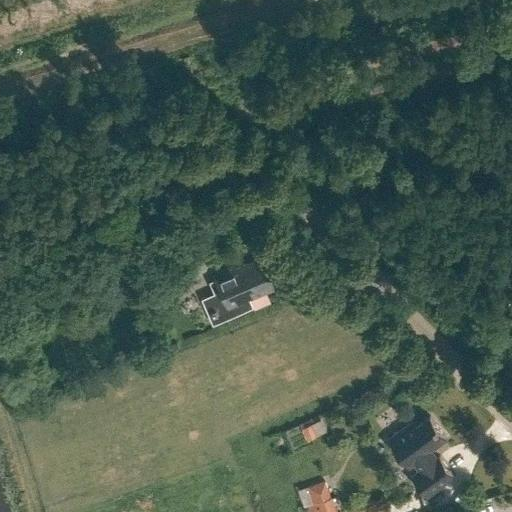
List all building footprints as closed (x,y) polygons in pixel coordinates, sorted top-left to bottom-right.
[(139,165),(115,181),(121,190),(145,173),(139,165)] [(210,182),(195,167),(178,183),(175,180),(167,188),(163,186),(138,211),(164,237),(209,192),(204,187),(210,182)] [(73,219),(87,227),(97,209),(83,201),(73,219)] [(221,289),(210,294),(221,320),(252,307),(250,303),(249,300),(283,285),(269,254),(235,269),(234,266),(215,274),(221,289)] [(174,292),(200,281),(193,266),(168,277),(174,292)] [(408,466),(415,462),(421,470),(412,477),(426,495),(453,475),(440,456),(436,459),(429,449),(446,437),(430,415),(417,425),(414,421),(389,439),(408,466)] [(321,419),(302,428),(307,440),(327,431),(321,419)] [(312,504),(315,511),(337,511),(332,496),(312,504)]
